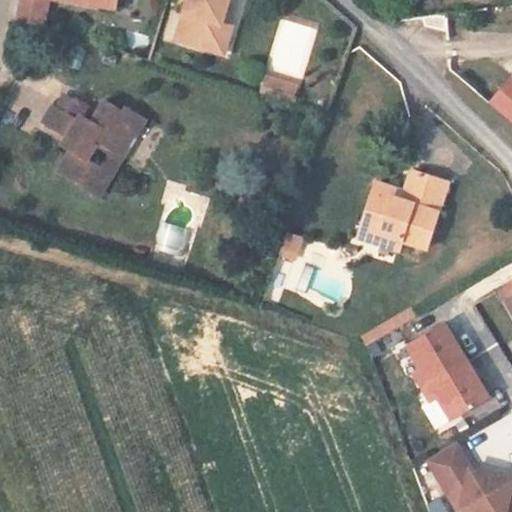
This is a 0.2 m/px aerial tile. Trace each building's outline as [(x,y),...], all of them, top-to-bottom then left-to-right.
[(121,0),(52,0),(119,13),(121,0)] [(223,26),(228,7),(229,0),(189,0),(178,43),(212,54),(223,48),(226,34),(223,26)] [(233,9),(228,7),(223,26),(226,34),(223,48),(212,54),(226,58),(235,29),(228,27),(233,9)] [(281,97),(286,81),(267,76),(262,91),(281,97)] [(511,78),(490,105),(511,123),(511,78)] [(290,100),(294,84),(286,81),(281,97),(290,100)] [(46,123),(72,137),(83,143),(77,154),(74,153),(61,176),(97,196),(117,158),(102,150),(109,136),(121,143),(130,128),(134,130),(142,117),(125,108),(122,113),(104,104),(95,122),(84,116),(90,105),(76,97),(67,114),(55,107),(46,123)] [(146,120),(142,117),(134,130),(130,128),(121,143),(109,136),(102,150),(117,158),(97,196),(103,199),(146,120)] [(65,148),(74,153),(77,154),(83,143),(72,137),(65,148)] [(393,190),(375,184),(361,229),(380,235),(378,244),(400,251),(404,239),(428,246),(447,182),(411,171),(402,201),(391,198),(393,190)] [(378,244),(380,235),(361,229),(358,238),(378,244)] [(297,254),(302,240),(288,235),(283,249),(297,254)] [(404,239),(400,251),(424,258),(428,246),(404,239)] [(297,254),(283,249),(281,255),(295,260),(297,254)] [(439,324),(402,348),(451,424),(488,401),(473,377),(479,373),(460,344),(454,348),(439,324)] [(511,480),(473,472),(456,445),(429,463),(459,511),(495,511),(496,507),(511,510),(511,480)]
